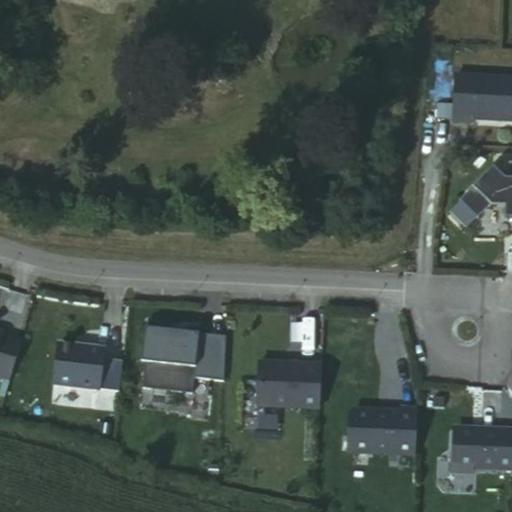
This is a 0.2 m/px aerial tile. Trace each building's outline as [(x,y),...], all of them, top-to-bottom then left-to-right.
[(453,125),(511,128),(511,72),(454,70),(454,102),(432,100),(433,119),(452,122),(453,125)] [(511,175),(508,175),(491,161),(451,201),(478,227),(503,212),(505,225),(511,224),(511,175)] [(200,381),(225,383),(231,329),(143,320),(138,392),(195,399),(200,381)] [(0,383),(12,387),(27,334),(0,324),(0,383)] [(49,389),(104,395),(108,341),(54,333),(49,389)] [(256,408),(324,410),(326,354),(256,354),(256,408)] [(344,459),(417,464),(420,400),(347,399),(344,459)] [(480,476),(511,480),(511,414),(456,409),(448,481),(474,486),(480,476)]
